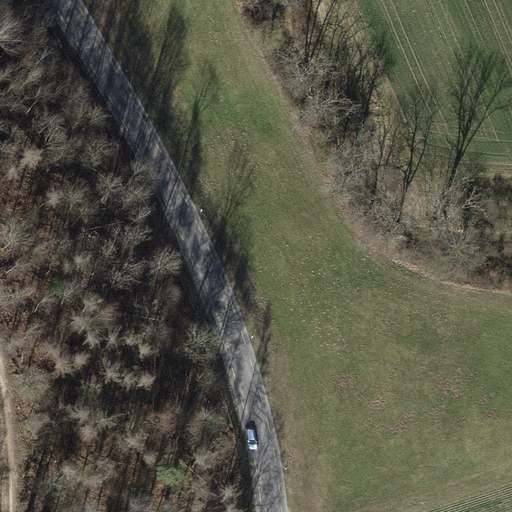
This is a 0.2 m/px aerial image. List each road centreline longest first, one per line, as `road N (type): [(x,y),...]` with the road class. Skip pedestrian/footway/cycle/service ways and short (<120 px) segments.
road 1 (primary): [(272,511),(249,380),(223,306),(147,145),(63,0)]
road 2 (track): [(0,382),(8,511)]
